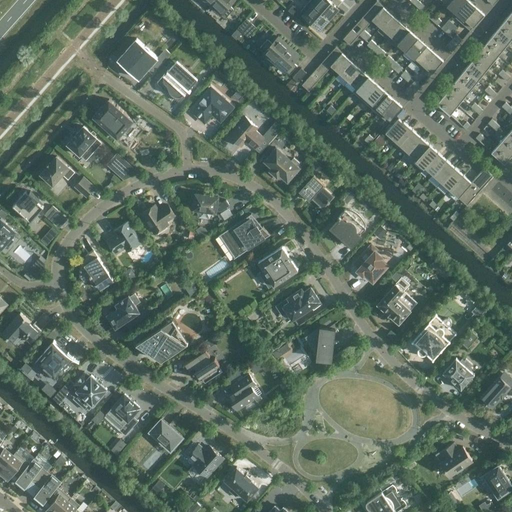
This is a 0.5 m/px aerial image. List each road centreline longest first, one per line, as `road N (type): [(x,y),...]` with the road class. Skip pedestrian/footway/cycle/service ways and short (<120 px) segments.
road 1 (residential): [(188,169),(216,170),(278,201),(398,368),(443,406),(511,445)]
road 2 (residential): [(58,282),(93,340),(241,438),(327,511)]
road 3 (residential): [(188,169),(128,190),(88,217),(60,255),(58,282)]
road 4 (residential): [(102,74),(182,133),(188,169)]
